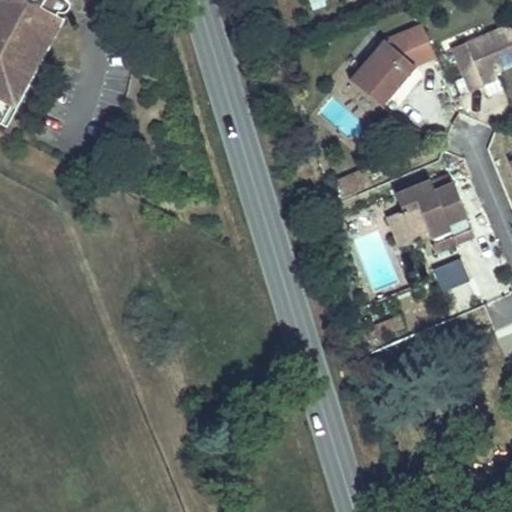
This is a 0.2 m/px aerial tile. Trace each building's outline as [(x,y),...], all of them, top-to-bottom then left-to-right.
[(0,0),(0,111),(16,119),(72,12),(62,7),(63,0),(0,0)] [(511,28),(452,55),(470,97),(498,85),(496,78),(511,70),(511,28)] [(417,71),(383,44),(351,85),(384,111),(417,71)] [(398,201),(403,213),(456,191),(456,190),(437,197),(433,186),(398,201)] [(456,191),(403,213),(405,217),(392,222),(403,248),(433,236),(442,258),(460,250),(451,229),(469,221),(456,191)] [(471,245),(483,299),(511,292),(511,285),(501,238),(471,245)]
